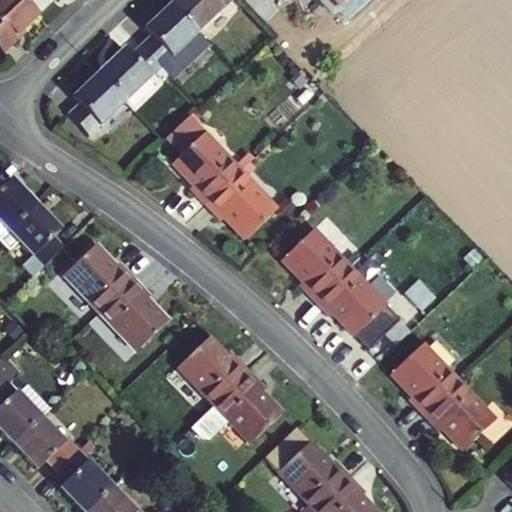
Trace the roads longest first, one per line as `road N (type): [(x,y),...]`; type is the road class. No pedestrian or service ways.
road 1 (residential): [(429,511),(406,469),(250,308),(174,244),(0,124)]
road 2 (residential): [(0,111),(107,0)]
